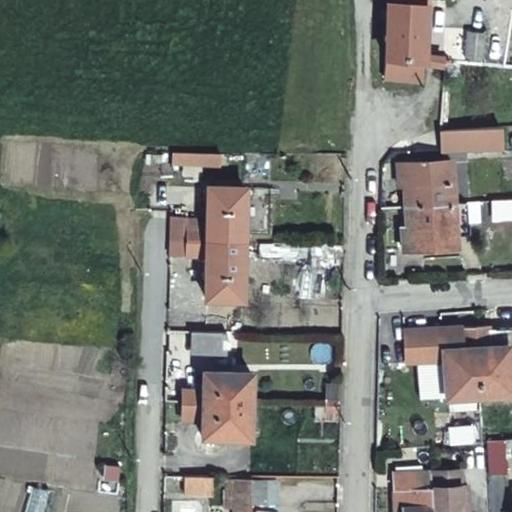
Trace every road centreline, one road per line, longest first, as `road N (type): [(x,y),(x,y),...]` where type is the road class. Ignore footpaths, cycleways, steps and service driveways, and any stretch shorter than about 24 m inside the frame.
road 1 (residential): [(360,293),(370,0)]
road 2 (residential): [(150,230),(144,511)]
road 3 (residential): [(358,511),(360,293)]
road 4 (residential): [(360,293),(511,283)]
